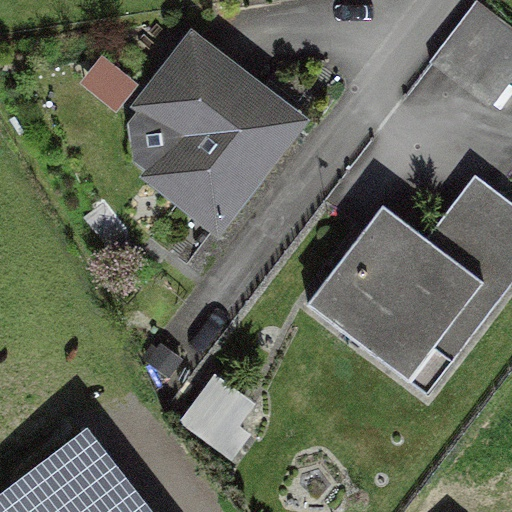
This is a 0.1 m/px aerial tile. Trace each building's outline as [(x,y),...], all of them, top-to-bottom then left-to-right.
[(485,92),(511,56),(511,31),(473,2),(434,53),(485,92)] [(169,149),(147,177),(213,227),(294,122),(189,41),(138,106),(166,128),(169,149)] [(422,239),(379,206),(304,304),(424,395),(511,279),(511,206),(493,192),(469,224),(447,207),(422,239)] [(239,396),(211,375),(178,420),(206,441),(239,396)] [(132,511),(78,440),(0,498),(0,511),(132,511)]
